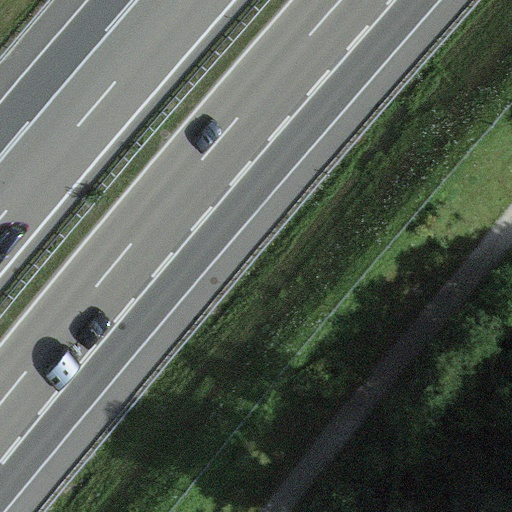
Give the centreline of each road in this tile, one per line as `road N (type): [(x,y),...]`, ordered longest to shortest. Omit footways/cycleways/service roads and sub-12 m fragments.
road 1 (motorway): [(0,406),(341,0)]
road 2 (unknown): [(277,511),(511,225)]
road 3 (motorway): [(185,0),(0,216)]
